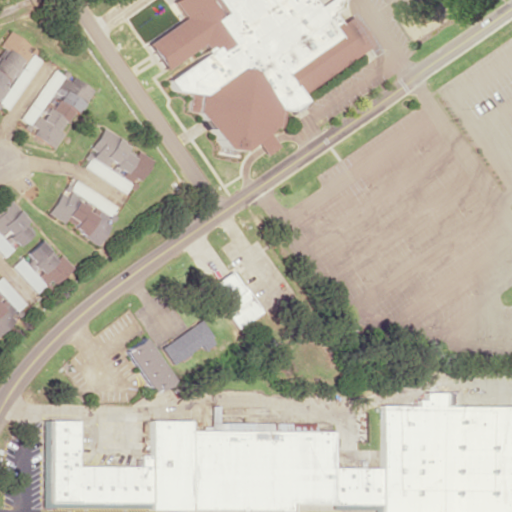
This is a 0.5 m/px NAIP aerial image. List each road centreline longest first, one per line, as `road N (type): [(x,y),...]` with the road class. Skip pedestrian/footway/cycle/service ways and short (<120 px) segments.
road 1 (tertiary): [(0,398),(45,345),(135,269),(511,6)]
road 2 (residential): [(217,212),(72,0)]
